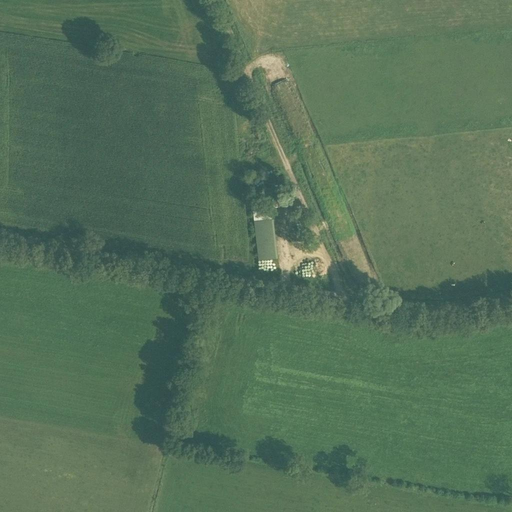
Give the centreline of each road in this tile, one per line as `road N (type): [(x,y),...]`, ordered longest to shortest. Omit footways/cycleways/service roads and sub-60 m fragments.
road 1 (unclassified): [(511,301),(421,312),(0,238)]
road 2 (track): [(214,0),(343,298)]
